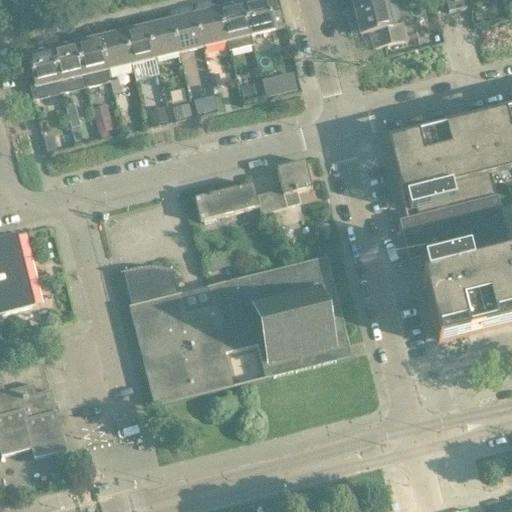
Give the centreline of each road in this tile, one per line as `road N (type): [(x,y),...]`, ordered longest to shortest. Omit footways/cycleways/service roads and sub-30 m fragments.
road 1 (residential): [(417,442),(339,127)]
road 2 (residential): [(142,511),(417,442)]
road 3 (residential): [(72,191),(339,127)]
road 4 (residential): [(132,432),(72,191)]
road 5 (residential): [(339,127),(511,84)]
road 6 (residential): [(339,127),(307,0)]
